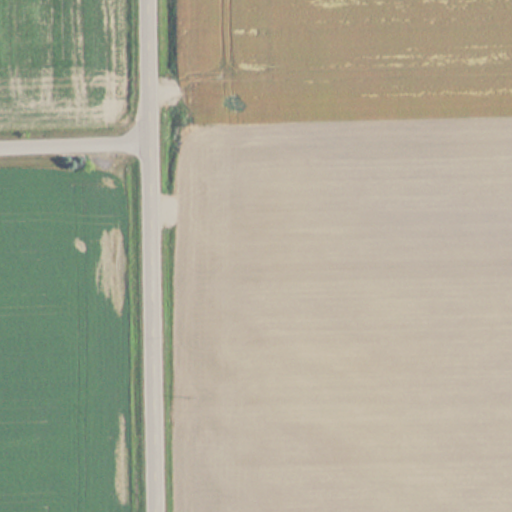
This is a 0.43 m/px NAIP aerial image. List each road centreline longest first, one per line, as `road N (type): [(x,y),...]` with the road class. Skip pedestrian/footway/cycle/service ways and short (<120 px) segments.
road 1 (residential): [(158,511),(149,0)]
road 2 (residential): [(152,144),(0,148)]
